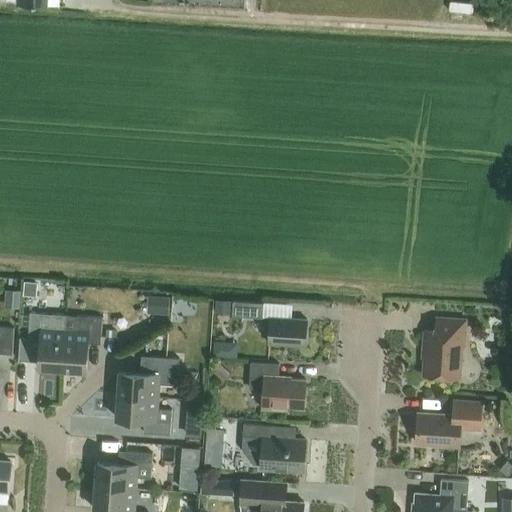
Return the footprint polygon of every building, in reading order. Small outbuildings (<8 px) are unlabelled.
[(25,281),(23,295),(36,296),(37,282),(25,281)] [(6,289),(4,306),(19,308),(20,291),(6,289)] [(148,295),(147,312),(169,314),(170,296),(148,295)] [(231,300),(218,300),(217,314),(230,314),(231,300)] [(264,304),(233,302),(233,317),(263,319),(264,304)] [(66,315),(43,314),(30,313),(28,340),(41,340),(39,368),(63,369),(66,315)] [(66,315),(63,369),(86,371),(88,343),(101,344),(102,318),(66,315)] [(269,344),(305,346),(307,320),(271,317),(269,344)] [(423,349),(427,350),(425,376),(457,378),(460,335),(464,336),(465,320),(440,318),(439,333),(424,332),(423,349)] [(0,353),(13,354),(14,328),(0,327),(0,353)] [(214,339),(213,355),(229,357),(230,340),(214,339)] [(120,371),(118,395),(158,398),(159,384),(177,386),(179,359),(149,357),(148,373),(120,371)] [(292,407),(304,408),(306,380),(278,378),(279,364),(251,362),(249,388),(263,389),(262,409),(291,411),(292,407)] [(219,363),(212,371),(224,381),(231,373),(219,363)] [(118,395),(117,419),(144,421),(143,433),(170,435),(171,422),(172,409),(157,408),(158,398),(118,395)] [(453,416),(418,414),(417,443),(459,446),(460,429),(480,431),(482,402),(454,400),(453,416)] [(203,405),(187,404),(187,418),(203,419),(203,405)] [(261,469),(303,472),(305,440),(275,438),(276,426),(244,424),(242,451),(253,465),(261,465),(261,469)] [(206,428),(205,447),(223,448),(224,429),(206,428)] [(176,446),(175,465),(199,466),(200,448),(176,446)] [(96,486),(136,489),(136,478),(151,479),(153,453),(126,452),(125,464),(98,462),(96,486)] [(511,464),(507,460),(499,469),(507,476),(511,469),(511,464)] [(0,491),(9,492),(11,462),(0,461),(0,491)] [(204,477),(203,491),(235,493),(236,479),(204,477)] [(440,495),(415,493),(413,511),(452,511),(453,510),(467,511),(469,481),(441,479),(440,495)] [(242,480),(241,496),(242,511),(303,511),(304,503),(286,501),(287,483),(278,482),(242,480)] [(133,511),(136,489),(96,486),(94,510),(122,511),(121,511),(133,511)] [(511,511),(511,496),(502,497),(502,511),(511,511)]
